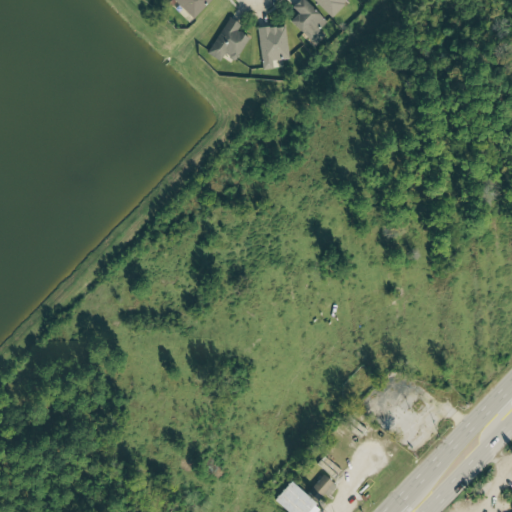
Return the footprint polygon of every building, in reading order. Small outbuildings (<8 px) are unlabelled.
[(171,0),(191,19),(209,0),(171,0)] [(295,0),(288,8),(294,13),(286,21),(313,47),(330,29),(299,0),(295,0)] [(345,0),(310,0),(329,18),(345,0)] [(247,38),(235,31),(238,25),(226,18),(205,54),(218,62),(223,54),(234,61),(247,38)] [(271,69),(270,60),(286,59),(284,26),(256,28),(259,70),(271,69)] [(272,499),(285,511),(305,511),(331,484),(321,474),(303,494),(288,481),(272,499)]
